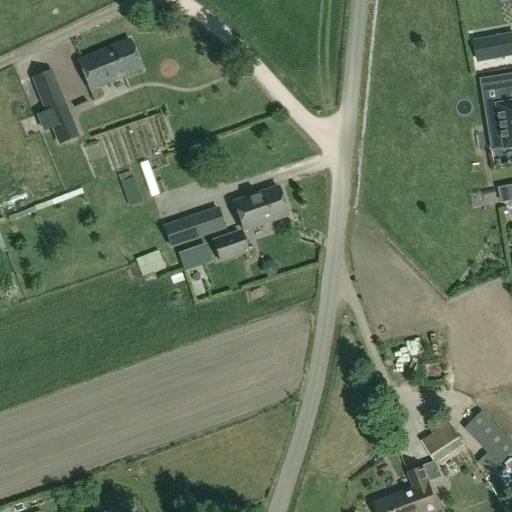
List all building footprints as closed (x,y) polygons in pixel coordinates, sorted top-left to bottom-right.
[(511,58),(511,35),(474,42),(478,64),(511,58)] [(129,40),(78,61),(90,91),(141,70),(129,40)] [(62,60),(51,65),(58,80),(69,75),(62,60)] [(52,72),(32,80),(46,115),(66,107),(52,72)] [(501,130),(504,150),(511,149),(511,102),(511,103),(509,93),(511,92),(511,76),(482,81),(490,132),(501,130)] [(23,131),(30,152),(70,137),(63,117),(23,131)] [(141,202),(132,177),(119,182),(128,207),(141,202)] [(165,192),(161,180),(154,182),(157,194),(165,192)] [(277,189),(244,200),(232,204),(241,232),(254,227),(286,216),(277,189)] [(170,248),(224,228),(217,207),(163,227),(170,248)] [(247,252),(240,233),(213,243),(220,261),(247,252)] [(183,273),(212,262),(205,242),(176,253),(183,273)] [(511,452),(511,442),(482,413),(465,430),(500,465),(511,452)] [(372,432),(377,444),(390,438),(385,426),(372,432)] [(464,447),(459,439),(437,453),(442,461),(464,447)] [(511,460),(497,475),(511,491),(511,460)] [(415,502),(418,511),(439,511),(429,483),(443,478),(436,461),(423,466),(423,468),(408,474),(414,489),(414,490),(415,489),(419,501),(415,502)] [(414,490),(414,489),(374,504),(376,511),(418,511),(415,502),(419,501),(415,489),(414,490)]
